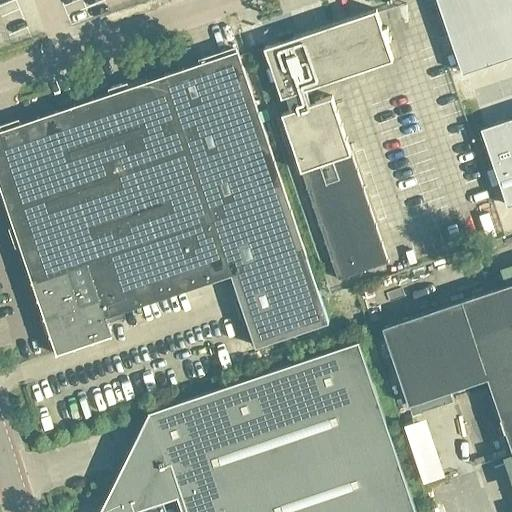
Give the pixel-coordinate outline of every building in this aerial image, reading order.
[(511,0),(435,0),(461,74),(511,56),(511,0)] [(388,262),(332,96),(311,103),(307,89),(307,88),(307,89),(386,63),(386,62),(394,59),(387,40),(392,39),(388,27),(383,28),(376,8),(368,11),(368,10),(294,35),(293,32),(292,29),(276,34),(279,40),(279,41),(265,46),(271,65),(267,66),(271,79),(275,77),(282,96),(287,94),(292,109),(282,112),(338,278),(388,262)] [(328,321),(237,49),(25,121),(2,128),(0,129),(0,182),(57,352),(111,333),(105,315),(231,273),(255,345),(328,321)] [(511,116),(481,126),(507,204),(511,202),(511,116)] [(398,370),(403,382),(413,412),(453,399),(450,389),(489,376),(511,444),(511,282),(383,325),(398,370)] [(359,339),(149,410),(149,411),(101,508),(99,511),(418,511),(374,382),(359,339)]
